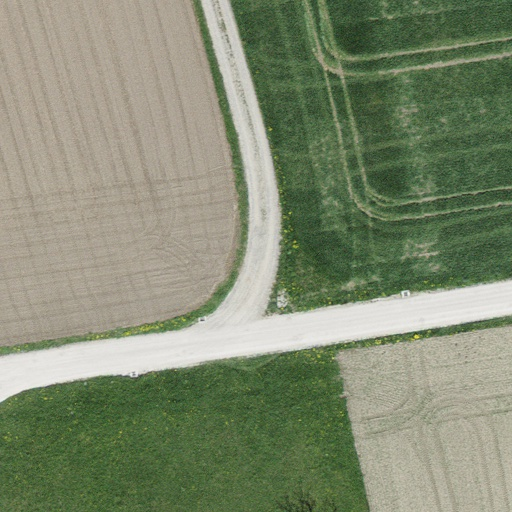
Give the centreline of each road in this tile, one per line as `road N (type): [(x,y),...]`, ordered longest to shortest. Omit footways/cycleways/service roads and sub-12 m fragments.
road 1 (unclassified): [(511,300),(0,376)]
road 2 (track): [(232,343),(255,290),(267,183),(221,0)]
